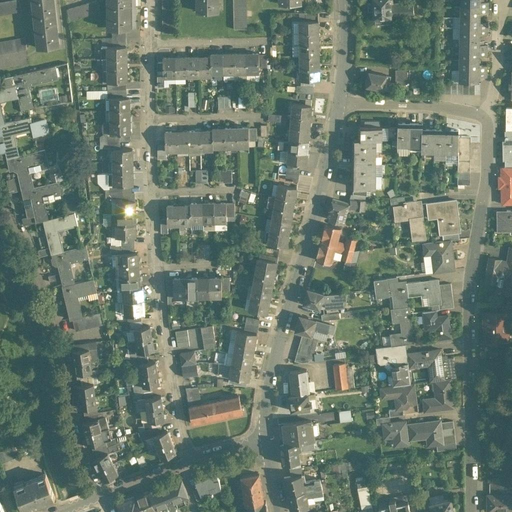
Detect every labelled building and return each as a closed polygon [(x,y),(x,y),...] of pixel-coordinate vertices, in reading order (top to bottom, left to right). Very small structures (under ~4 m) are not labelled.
[(19,0),(9,0),(2,1),(4,13),(21,10),(19,0)] [(54,0),(32,0),(36,30),(35,30),(35,31),(36,31),(38,47),(59,44),(54,0)] [(97,0),(96,0),(91,2),(94,12),(101,10),(97,0)] [(130,0),(107,0),(108,27),(130,27),(130,0)] [(197,0),(197,10),(219,10),(218,0),(197,0)] [(390,0),(372,0),(373,18),(392,16),(391,7),(390,0)] [(404,6),(391,7),(392,16),(424,14),(424,1),(404,2),(404,6)] [(91,2),(85,3),(89,14),(94,12),(91,2)] [(85,3),(79,5),(83,16),(89,14),(85,3)] [(79,5),(73,7),(77,18),(83,16),(79,5)] [(488,7),(460,6),(460,17),(480,17),(480,12),(488,12),(488,7)] [(73,7),(67,9),(69,20),(77,18),(73,7)] [(480,17),(460,17),(460,27),(488,28),(488,22),(480,22),(480,17)] [(318,20),(299,20),(300,32),(319,32),(318,20)] [(488,28),(460,27),(460,38),(480,39),(480,33),(488,34),(488,28)] [(319,32),(300,32),(300,43),(300,44),(319,44),(319,32)] [(25,37),(8,40),(10,51),(27,49),(25,37)] [(480,39),(460,38),(460,49),(488,49),(488,44),(480,44),(480,39)] [(8,40),(0,41),(0,53),(10,51),(8,40)] [(319,44),(300,44),(300,56),(319,55),(319,44)] [(126,45),(108,45),(108,46),(102,46),(102,58),(108,58),(108,57),(126,57),(126,45)] [(488,49),(460,49),(459,59),(479,60),(479,55),(487,55),(488,49)] [(224,72),(223,53),(211,54),(211,56),(211,73),(212,73),(223,72),(224,72)] [(235,72),(235,53),(223,53),(224,72),(223,72),(224,78),(235,78),(235,72)] [(247,72),(247,53),(235,53),(235,72),(247,72)] [(259,53),(247,53),(247,72),(259,72),(259,66),(259,54),(259,53)] [(267,54),(259,54),(259,66),(267,66),(267,54)] [(319,55),(300,56),(300,67),(319,67),(319,55)] [(199,56),(187,57),(188,75),(199,75),(199,56)] [(211,56),(199,56),(199,75),(212,75),(212,73),(211,73),(211,56)] [(126,57),(108,57),(108,58),(108,60),(104,60),(104,69),(127,69),(126,57)] [(175,57),(163,57),(163,62),(164,71),(164,76),(176,76),(175,57)] [(187,57),(175,57),(176,76),(188,75),(187,57)] [(479,60),(459,59),(459,70),(487,71),(487,65),(479,65),(479,60)] [(44,67),(5,76),(7,86),(16,84),(18,94),(21,108),(32,106),(27,82),(47,77),(44,67)] [(319,67),(300,67),(301,79),(320,79),(319,67)] [(127,69),(104,69),(103,69),(104,81),(105,81),(107,81),(126,81),(127,81),(127,69)] [(407,69),(395,69),(395,84),(407,84),(407,69)] [(487,71),(459,70),(459,81),(479,81),(479,76),(487,76),(487,71)] [(386,74),(369,71),(368,78),(366,78),(365,84),(367,84),(367,85),(388,89),(391,76),(386,75),(386,74)] [(126,81),(107,81),(108,89),(126,89),(126,81)] [(459,81),(451,81),(451,93),(481,94),(481,82),(479,81),(459,81)] [(7,86),(0,87),(0,122),(5,122),(0,99),(0,97),(18,94),(16,84),(7,86)] [(86,89),(86,97),(106,96),(106,88),(86,89)] [(126,89),(108,89),(108,97),(126,97),(126,89)] [(108,97),(106,97),(106,109),(111,109),(129,109),(129,97),(126,97),(108,97)] [(305,104),(293,103),(292,115),(310,117),(311,105),(305,104)] [(129,109),(111,109),(111,120),(111,121),(130,120),(129,109)] [(282,114),(269,113),(269,120),(282,121),(282,114)] [(310,117),(292,115),(291,127),(309,128),(310,117)] [(5,122),(0,122),(0,141),(0,142),(0,151),(6,150),(7,156),(18,154),(13,131),(33,126),(32,122),(31,116),(5,122)] [(45,119),(32,122),(33,126),(35,134),(48,131),(45,119)] [(130,120),(111,121),(111,120),(104,121),(105,121),(103,123),(103,127),(104,130),(105,132),(105,133),(107,132),(111,132),(111,133),(130,132),(130,120)] [(410,123),(398,123),(397,145),(410,145),(410,123)] [(422,123),(410,123),(410,145),(422,145),(422,129),(422,123)] [(382,127),(360,126),(360,138),(376,139),(382,139),(382,127)] [(237,127),(225,128),(225,146),(237,146),(237,127)] [(249,127),(237,127),(237,146),(249,146),(249,140),(249,128),(249,127)] [(309,128),(291,127),(290,138),(308,140),(309,128)] [(225,128),(213,128),(213,130),(213,147),(225,146),(225,128)] [(257,128),(249,128),(249,140),(257,139),(257,128)] [(434,129),(422,129),(422,145),(422,151),(434,151),(434,129)] [(446,130),(434,129),(434,151),(446,151),(446,130)] [(511,129),(511,130),(506,130),(506,141),(503,141),(504,160),(506,160),(511,159),(511,129)] [(189,130),(177,131),(178,149),(189,149),(189,130)] [(201,130),(189,130),(189,149),(201,149),(201,130)] [(213,130),(201,130),(201,149),(213,149),(213,147),(213,130)] [(459,130),(446,130),(446,151),(458,151),(458,148),(458,142),(458,136),(459,130)] [(177,131),(165,131),(165,143),(165,150),(166,150),(178,149),(177,131)] [(130,132),(111,133),(111,132),(107,132),(107,135),(102,135),(102,140),(107,140),(107,141),(120,140),(130,140),(130,132)] [(308,140),(290,138),(289,141),(284,140),(284,150),(289,150),(307,152),(308,140)] [(360,138),(354,138),(354,150),(376,151),(376,139),(360,138)] [(165,143),(157,143),(158,157),(166,157),(166,150),(165,150),(165,143)] [(18,154),(7,156),(8,157),(7,157),(9,167),(17,165),(19,176),(21,182),(22,188),(34,185),(31,170),(49,166),(45,148),(18,154)] [(133,160),(132,148),(114,148),(114,160),(133,160)] [(307,152),(289,150),(288,162),(306,164),(307,152)] [(376,151),(354,150),(354,162),(376,163),(376,151)] [(133,160),(114,160),(114,172),(133,172),(133,160)] [(376,163),(354,162),(354,174),(375,175),(376,163)] [(511,165),(506,166),(504,166),(504,177),(502,177),(502,196),(503,196),(511,195),(511,165)] [(299,169),(287,167),(286,173),(298,175),(299,169)] [(51,178),(60,177),(59,169),(50,171),(51,178)] [(114,172),(109,172),(110,184),(133,184),(133,172),(114,172)] [(354,174),(353,174),(353,187),(368,187),(376,187),(376,175),(375,175),(354,174)] [(19,176),(8,179),(9,185),(21,182),(19,176)] [(34,185),(22,188),(22,189),(24,198),(26,206),(28,215),(35,213),(37,221),(44,219),(49,218),(43,194),(62,190),(60,180),(34,185)] [(21,182),(9,185),(10,191),(22,189),(22,188),(21,182)] [(297,187),(278,184),(276,196),(295,199),(297,187)] [(368,187),(353,187),(353,194),(367,195),(368,187)] [(251,193),(241,190),(239,195),(249,198),(251,193)] [(132,192),(122,192),(110,192),(110,198),(111,198),(111,200),(112,200),(116,200),(134,200),(134,192),(132,192)] [(511,195),(503,196),(503,204),(511,203),(511,195)] [(295,199),(276,196),(276,198),(269,196),(267,206),(274,207),(293,210),(295,199)] [(404,196),(390,198),(391,206),(394,206),(405,204),(404,202),(405,202),(404,196)] [(349,203),(333,198),(329,210),(330,210),(328,217),(344,222),(348,207),(349,203)] [(365,200),(350,198),(349,203),(348,207),(364,209),(365,200)] [(456,199),(427,203),(429,215),(441,213),(443,233),(458,231),(460,231),(456,199)] [(135,212),(135,200),(134,200),(116,200),(112,200),(112,212),(135,212)] [(405,202),(404,202),(405,204),(394,206),(396,219),(410,217),(413,238),(425,237),(421,204),(415,204),(415,200),(405,202)] [(203,202),(191,202),(191,204),(191,221),(192,223),(191,223),(191,227),(203,227),(203,221),(203,202)] [(214,202),(203,202),(203,221),(203,229),(215,229),(215,221),(214,202)] [(227,202),(214,202),(215,221),(227,221),(227,215),(227,203),(227,202)] [(235,203),(227,203),(227,215),(235,215),(235,203)] [(191,204),(179,205),(179,223),(191,223),(192,223),(191,221),(191,204)] [(179,205),(167,205),(167,218),(167,223),(168,223),(179,223),(179,205)] [(293,210),(274,207),(272,219),(291,222),(293,210)] [(511,209),(507,210),(507,213),(497,213),(497,231),(510,231),(510,233),(511,233),(511,209)] [(49,218),(44,219),(50,246),(52,252),(64,249),(58,226),(77,221),(75,211),(49,218)] [(135,212),(112,212),(113,224),(136,223),(135,212)] [(28,215),(23,217),(25,223),(37,221),(35,213),(28,215)] [(291,222),(272,219),(270,230),(289,233),(291,222)] [(136,223),(113,224),(113,236),(117,236),(121,236),(134,236),(136,236),(136,223)] [(341,228),(326,223),(321,241),(354,250),(357,240),(347,237),(345,243),(338,240),(341,228)] [(289,233),(270,230),(268,242),(287,245),(289,233)] [(458,231),(443,233),(444,240),(451,239),(459,238),(458,231)] [(444,240),(423,242),(425,254),(432,253),(433,263),(453,260),(451,239),(444,240)] [(321,241),(316,259),(331,263),(335,250),(343,253),(341,258),(346,260),(351,262),(357,261),(357,260),(358,261),(361,250),(354,250),(321,241)] [(134,243),(121,243),(122,252),(134,251),(134,243)] [(64,249),(52,252),(54,261),(57,263),(58,263),(60,272),(62,278),(63,284),(63,285),(75,282),(70,259),(89,254),(86,244),(64,249)] [(50,246),(39,249),(40,255),(52,252),(50,246)] [(279,249),(267,247),(266,253),(278,255),(279,249)] [(122,252),(119,252),(120,265),(138,263),(138,251),(134,251),(122,252)] [(277,261),(265,259),(266,253),(260,252),(258,263),(257,263),(255,275),(274,278),(276,266),(277,261)] [(511,255),(509,255),(508,260),(501,259),(501,258),(489,256),(485,280),(497,282),(498,278),(499,279),(500,276),(505,277),(503,291),(511,293),(511,284),(511,255)] [(346,260),(344,268),(355,268),(357,261),(351,262),(346,260)] [(453,260),(433,263),(434,271),(454,268),(453,260)] [(138,263),(120,265),(120,276),(139,275),(138,263)] [(60,272),(48,275),(50,281),(62,278),(60,272)] [(139,275),(120,276),(121,288),(124,288),(140,287),(139,275)] [(274,278),(255,275),(253,286),(271,290),(274,278)] [(396,276),(374,279),(376,296),(389,294),(390,307),(392,307),(409,305),(408,295),(407,282),(406,281),(397,282),(396,276)] [(75,282),(63,285),(63,284),(62,284),(70,319),(73,318),(83,316),(83,315),(77,292),(96,288),(94,277),(75,282)] [(186,296),(186,277),(174,277),(174,279),(174,296),(175,296),(186,296)] [(198,296),(198,277),(186,277),(186,296),(198,296)] [(210,295),(209,277),(198,277),(198,296),(210,295)] [(222,277),(209,277),(210,295),(222,295),(222,290),(222,277)] [(230,289),(230,277),(222,277),(222,290),(230,289)] [(439,284),(438,278),(407,282),(408,295),(422,293),(422,296),(428,296),(429,304),(438,302),(441,302),(441,296),(440,290),(439,284)] [(174,279),(165,280),(166,290),(167,290),(168,303),(175,303),(175,296),(174,296),(174,279)] [(271,290),(253,286),(251,298),(269,301),(271,290)] [(140,287),(124,288),(125,300),(143,298),(142,287),(140,287)] [(324,293),(307,288),(303,303),(320,308),(322,301),(346,299),(349,291),(324,293)] [(143,298),(125,300),(126,314),(127,314),(141,312),(144,312),(143,298)] [(269,301),(251,298),(249,309),(267,313),(269,301)] [(511,304),(496,305),(496,312),(507,312),(511,312),(511,304)] [(341,305),(325,306),(326,313),(339,311),(342,311),(341,305)] [(409,305),(392,307),(393,321),(402,320),(403,332),(391,333),(392,345),(405,343),(406,343),(406,340),(414,339),(409,305)] [(437,309),(422,311),(423,317),(437,316),(437,315),(437,309)] [(102,311),(83,315),(83,316),(73,318),(76,329),(104,323),(102,311)] [(141,312),(127,314),(129,322),(142,320),(141,312)] [(496,312),(486,312),(486,328),(485,328),(485,342),(495,342),(495,337),(508,337),(507,312),(496,312)] [(330,323),(300,314),(295,330),(303,332),(312,335),(314,328),(327,332),(330,323)] [(447,314),(437,315),(437,316),(423,317),(425,327),(435,326),(437,339),(452,337),(450,323),(448,323),(447,314)] [(259,318),(247,316),(246,322),(258,325),(259,318)] [(142,320),(129,322),(130,328),(134,328),(134,327),(143,326),(142,320)] [(258,325),(246,322),(245,329),(257,331),(258,325)] [(213,324),(174,329),(176,348),(178,348),(180,363),(196,361),(194,348),(215,346),(213,324)] [(143,326),(134,327),(134,328),(135,330),(127,331),(129,340),(136,339),(152,336),(150,325),(143,326)] [(257,333),(238,329),(236,341),(255,344),(257,333)] [(312,335),(303,332),(297,352),(309,355),(314,335),(312,335)] [(152,336),(136,339),(138,350),(147,349),(154,348),(157,347),(156,342),(153,342),(152,336)] [(71,350),(69,350),(69,355),(74,356),(75,361),(91,359),(98,358),(96,341),(87,342),(88,348),(80,349),(71,350)] [(255,344),(236,341),(234,352),(253,356),(255,344)] [(392,345),(376,347),(378,361),(381,363),(386,362),(388,359),(388,357),(389,357),(389,355),(397,354),(399,364),(395,365),(393,368),(395,384),(411,383),(411,382),(409,367),(407,353),(404,353),(403,344),(405,344),(405,343),(392,345)] [(138,350),(135,350),(135,349),(133,350),(132,350),(132,351),(130,351),(131,358),(135,357),(148,355),(147,349),(138,350)] [(441,349),(428,350),(426,350),(427,350),(407,353),(409,367),(410,367),(409,365),(428,362),(431,380),(437,379),(445,378),(442,358),(441,349)] [(253,356),(234,352),(232,364),(251,367),(253,356)] [(309,355),(297,352),(295,360),(302,362),(307,361),(309,355)] [(149,361),(148,355),(135,357),(136,363),(140,363),(140,362),(149,361)] [(454,357),(442,358),(445,378),(451,377),(456,377),(454,357)] [(91,359),(75,361),(76,373),(77,373),(92,371),(92,370),(91,359)] [(149,361),(140,362),(140,363),(142,374),(158,371),(156,360),(149,361)] [(345,362),(334,364),(337,388),(348,387),(345,362)] [(251,367),(232,364),(230,376),(235,377),(247,379),(248,379),(251,367)] [(181,376),(197,373),(196,367),(180,369),(181,376)] [(307,369),(290,371),(293,393),(309,392),(307,369)] [(158,371),(142,374),(143,385),(151,384),(159,383),(158,371)] [(93,377),(81,378),(81,384),(94,383),(101,382),(100,376),(99,376),(93,377)] [(247,379),(235,377),(233,383),(246,385),(247,379)] [(445,378),(437,379),(439,390),(435,390),(435,397),(425,398),(426,404),(424,405),(424,411),(451,408),(450,405),(453,402),(454,401),(451,377),(445,378)] [(395,384),(380,386),(382,397),(398,395),(398,399),(395,400),(397,408),(397,409),(403,408),(406,408),(410,402),(417,402),(415,382),(411,383),(395,384)] [(81,384),(74,385),(74,391),(79,391),(79,396),(95,394),(94,383),(81,384)] [(198,386),(186,388),(189,401),(200,399),(198,386)] [(139,392),(134,393),(135,399),(137,399),(145,398),(145,397),(153,396),(152,390),(139,392)] [(293,393),(289,394),(290,403),(289,404),(290,408),(291,409),(291,410),(310,408),(310,404),(311,403),(312,403),(312,400),(311,400),(311,399),(309,399),(309,396),(315,396),(315,391),(293,393)] [(95,394),(79,396),(81,408),(84,407),(97,406),(95,394)] [(153,396),(145,397),(145,398),(137,399),(139,408),(144,407),(144,409),(147,409),(163,406),(161,395),(153,396)] [(239,395),(189,405),(193,422),(243,412),(239,395)] [(97,406),(84,407),(85,414),(97,412),(97,406)] [(163,406),(147,409),(149,420),(159,419),(165,418),(163,406)] [(350,409),(339,411),(340,422),(352,421),(350,409)] [(85,414),(84,414),(86,421),(106,416),(109,415),(108,410),(97,412),(85,414)] [(86,421),(83,422),(86,433),(109,427),(108,422),(107,422),(106,416),(86,421)] [(390,416),(376,417),(377,424),(383,423),(383,422),(391,421),(390,416)] [(159,419),(149,420),(146,421),(147,428),(148,429),(160,426),(159,419)] [(441,419),(407,423),(409,439),(430,436),(431,444),(438,443),(444,443),(443,435),(442,428),(441,419)] [(312,420),(284,423),(286,443),(314,440),(313,433),(319,433),(318,422),(312,422),(312,420)] [(391,421),(383,422),(383,423),(385,437),(393,436),(393,434),(397,433),(398,445),(410,443),(409,439),(407,423),(407,420),(391,421)] [(109,427),(86,433),(87,439),(83,440),(85,445),(92,444),(112,439),(109,430),(115,429),(114,426),(109,427)] [(160,426),(148,429),(147,428),(138,431),(141,440),(145,438),(146,438),(153,436),(153,435),(162,432),(160,426)] [(454,427),(442,428),(443,435),(455,434),(454,427)] [(162,432),(153,435),(153,436),(157,446),(172,440),(168,430),(162,432)] [(455,434),(443,435),(444,443),(438,443),(439,450),(456,447),(455,434)] [(94,451),(108,446),(117,442),(116,438),(112,439),(92,444),(94,451)] [(172,440),(157,446),(161,457),(176,451),(172,440)] [(286,443),(280,444),(283,463),(289,462),(300,461),(299,449),(315,447),(314,440),(286,443)] [(108,446),(110,452),(122,447),(120,441),(117,442),(108,446)] [(14,446),(0,451),(0,458),(1,462),(18,456),(14,446)] [(108,446),(94,451),(97,457),(108,452),(110,452),(108,446)] [(97,457),(90,461),(92,466),(96,465),(99,469),(113,462),(108,452),(97,457)] [(147,463),(141,452),(135,455),(141,466),(147,463)] [(225,464),(228,476),(241,472),(238,460),(225,464)] [(342,469),(354,469),(354,461),(342,461),(342,469)] [(113,462),(99,469),(104,480),(118,473),(113,462)] [(395,463),(396,474),(407,473),(406,462),(395,463)] [(301,467),(290,468),(291,475),(302,474),(301,467)] [(211,468),(194,475),(199,488),(202,495),(211,491),(213,495),(214,495),(214,493),(221,492),(222,492),(220,484),(219,478),(217,470),(212,471),(211,468)] [(259,473),(241,476),(246,505),(248,504),(264,501),(264,500),(259,473)] [(46,474),(15,486),(17,493),(23,510),(55,497),(46,474)] [(291,475),(284,476),(288,493),(323,488),(320,478),(304,481),(302,474),(291,475)] [(182,478),(168,484),(168,483),(162,485),(162,486),(149,491),(155,508),(189,495),(182,478)] [(502,494),(502,481),(490,481),(490,494),(502,494)] [(199,488),(193,490),(197,500),(203,498),(202,495),(199,488)] [(323,488),(288,493),(292,510),(310,506),(307,495),(314,494),(315,498),(324,496),(323,488)] [(428,489),(422,490),(424,505),(431,503),(431,502),(428,489)] [(149,491),(136,497),(141,511),(157,511),(155,508),(149,491)] [(490,494),(488,494),(488,510),(511,510),(511,493),(502,494),(490,494)] [(135,495),(126,499),(125,499),(119,501),(118,502),(121,511),(141,511),(136,497),(135,495)] [(410,511),(407,496),(378,502),(379,511),(410,511)] [(431,502),(431,503),(433,511),(431,511),(454,511),(451,498),(431,502)] [(264,501),(248,504),(249,511),(248,511),(268,511),(266,500),(264,500),(264,501)]
